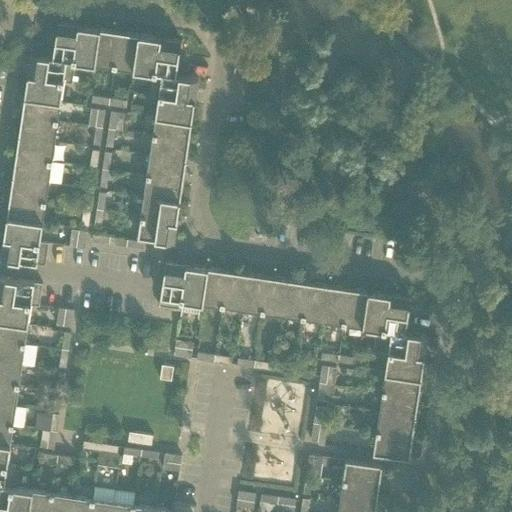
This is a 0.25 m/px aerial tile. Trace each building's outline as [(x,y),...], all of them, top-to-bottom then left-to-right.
[(58,23),(53,58),(75,62),(80,26),(58,23)] [(99,29),(80,26),(75,62),(94,65),(99,29)] [(119,32),(99,29),(94,65),(114,68),(119,32)] [(140,35),(119,32),(114,68),(135,71),(140,35)] [(158,38),(140,35),(135,71),(153,74),(158,38)] [(181,41),(158,38),(153,74),(176,76),(181,41)] [(31,55),(27,77),(63,82),(72,84),(75,62),(53,58),(31,55)] [(176,76),(153,74),(150,95),(158,96),(195,101),(198,79),(176,76)] [(27,77),(25,96),(61,101),(63,82),(27,77)] [(92,95),(91,102),(109,105),(110,98),(92,95)] [(25,96),(22,116),(58,121),(68,123),(71,105),(60,103),(61,101),(25,96)] [(195,101),(158,96),(156,115),(192,120),(195,101)] [(110,98),(109,105),(126,107),(127,100),(110,98)] [(91,108),(88,125),(95,126),(102,127),(105,110),(93,108),(91,108)] [(111,111),(108,128),(115,129),(116,129),(122,130),(124,113),(111,111)] [(192,120),(156,115),(153,135),(189,141),(192,120)] [(22,116),(19,137),(55,142),(58,121),(22,116)] [(95,126),(93,144),(100,145),(102,127),(95,126)] [(108,129),(106,146),(112,147),(115,129),(108,128),(108,129)] [(189,141),(153,135),(150,156),(186,161),(189,141)] [(19,137),(16,157),(52,162),(55,142),(19,137)] [(92,149),(90,167),(97,168),(99,150),(93,149),(92,149)] [(105,151),(102,169),(109,170),(112,152),(105,151)] [(186,161),(150,156),(147,176),(183,182),(186,161)] [(16,157),(13,177),(49,183),(52,162),(16,157)] [(90,167),(87,185),(88,185),(94,186),(97,168),(90,167)] [(102,170),(100,187),(107,188),(109,170),(102,169),(102,170)] [(183,182),(147,176),(144,197),(180,202),(183,182)] [(13,177),(10,198),(46,203),(49,183),(13,177)] [(86,190),(84,208),(91,209),(93,191),(87,190),(86,190)] [(99,192),(97,209),(103,210),(106,193),(99,192)] [(180,202),(144,197),(141,217),(177,222),(180,202)] [(10,198),(7,218),(43,223),(46,203),(10,198)] [(84,208),(81,226),(82,226),(88,227),(91,209),(84,208)] [(96,211),(94,227),(101,228),(103,210),(97,209),(96,211)] [(177,222),(141,217),(138,238),(174,243),(177,222)] [(7,218),(4,237),(40,242),(43,223),(7,218)] [(69,247),(85,249),(87,232),(72,230),(69,247)] [(93,235),(92,242),(144,249),(145,243),(93,235)] [(40,242),(4,237),(1,259),(45,266),(49,243),(40,242)] [(182,309),(183,301),(188,265),(166,262),(159,306),(182,309)] [(183,301),(201,303),(207,268),(188,265),(183,301)] [(201,303),(222,306),(227,271),(207,268),(201,303)] [(222,306),(242,309),(247,274),(227,271),(222,306)] [(242,309),(263,312),(268,277),(247,274),(242,309)] [(0,277),(0,300),(31,305),(39,306),(42,284),(0,277)] [(263,312),(283,315),(288,280),(268,277),(263,312)] [(283,315),(303,318),(309,283),(288,280),(283,315)] [(303,318),(324,321),(329,286),(309,283),(303,318)] [(324,321),(344,324),(349,289),(329,286),(324,321)] [(344,324),(364,327),(370,292),(349,289),(344,324)] [(364,327),(383,330),(388,294),(370,292),(364,327)] [(388,294),(383,330),(405,332),(410,298),(388,294)] [(0,300),(0,319),(28,323),(31,305),(0,300)] [(56,325),(71,327),(74,310),(59,308),(56,325)] [(0,319),(0,340),(25,344),(28,323),(0,319)] [(380,351),(388,353),(424,358),(427,336),(405,332),(383,330),(380,351)] [(64,332),(61,349),(68,350),(71,333),(64,332)] [(0,340),(0,360),(22,364),(25,344),(0,340)] [(174,356),(191,358),(193,343),(176,340),(174,356)] [(68,350),(61,349),(59,367),(66,368),(68,350)] [(197,359),(214,361),(215,355),(198,352),(197,359)] [(322,352),(321,359),(323,359),(339,362),(340,355),(322,352)] [(388,353),(385,371),(421,376),(424,358),(388,353)] [(215,355),(214,361),(231,364),(232,357),(215,355)] [(340,355),(339,362),(355,364),(356,357),(340,355)] [(237,365),(254,367),(255,361),(238,358),(237,365)] [(0,360),(0,381),(19,385),(22,364),(0,360)] [(255,361),(254,367),(271,370),(272,363),(255,361)] [(162,364),(160,378),(170,380),(171,380),(174,366),(172,365),(168,365),(163,364),(162,364)] [(278,371),(295,373),(296,367),(279,364),(278,371)] [(322,366),(319,382),(326,384),(333,385),(336,368),(322,366)] [(296,367),(295,373),(312,376),(313,369),(296,367)] [(385,371),(382,392),(418,397),(421,376),(385,371)] [(58,373),(56,390),(62,391),(65,374),(58,373)] [(0,381),(0,402),(16,405),(19,385),(0,381)] [(326,384),(319,382),(317,400),(323,401),(326,384)] [(62,391),(56,390),(53,408),(60,409),(62,391)] [(382,392),(379,412),(415,417),(418,397),(382,392)] [(0,402),(0,423),(13,425),(16,405),(0,402)] [(316,406),(313,423),(327,425),(330,408),(316,406)] [(379,412),(376,433),(412,438),(415,417),(379,412)] [(52,414),(50,431),(56,432),(59,415),(52,414)] [(333,417),(332,425),(343,427),(344,419),(333,417)] [(0,423),(0,444),(10,446),(13,425),(0,423)] [(327,425),(313,423),(311,440),(325,442),(327,425)] [(43,430),(40,447),(54,449),(56,432),(50,431),(43,430)] [(129,431),(128,440),(151,444),(153,434),(129,431)] [(412,438),(376,433),(373,453),(409,458),(412,438)] [(82,448),(99,450),(100,444),(83,441),(82,448)] [(0,444),(0,463),(8,464),(10,446),(0,444)] [(99,450),(97,464),(118,467),(120,456),(117,452),(118,446),(100,444),(99,450)] [(123,454),(140,456),(141,450),(124,447),(123,454)] [(141,450),(140,456),(157,459),(158,452),(141,450)] [(39,460),(56,462),(57,455),(40,453),(39,460)] [(162,469),(179,471),(181,456),(164,453),(162,469)] [(57,455),(56,462),(74,465),(75,458),(57,455)] [(308,458),(306,475),(313,476),(315,459),(308,458)] [(346,459),(343,480),(379,485),(382,465),(346,459)] [(0,485),(13,487),(16,465),(8,464),(0,463),(0,485)] [(313,476),(306,475),(303,493),(310,494),(313,476)] [(343,480),(340,500),(376,506),(379,485),(343,480)] [(0,511),(9,511),(13,487),(0,485),(0,511)] [(9,511),(27,511),(31,490),(13,487),(9,511)] [(27,511),(48,511),(51,493),(31,490),(27,511)] [(239,491),(236,506),(253,509),(256,493),(239,491)] [(48,511),(69,511),(72,496),(51,493),(48,511)] [(261,501),(276,503),(277,497),(262,494),(261,501)] [(69,511),(90,511),(92,499),(72,496),(69,511)] [(277,497),(276,503),(278,504),(277,511),(285,511),(294,511),(296,499),(277,497)] [(90,511),(111,511),(113,502),(92,499),(90,511)] [(303,499),(300,511),(307,511),(309,500),(303,499)] [(340,500),(338,511),(374,511),(376,506),(340,500)] [(111,511),(131,511),(133,505),(113,502),(111,511)] [(172,511),(171,511),(194,511),(195,505),(173,502),(172,511)]
